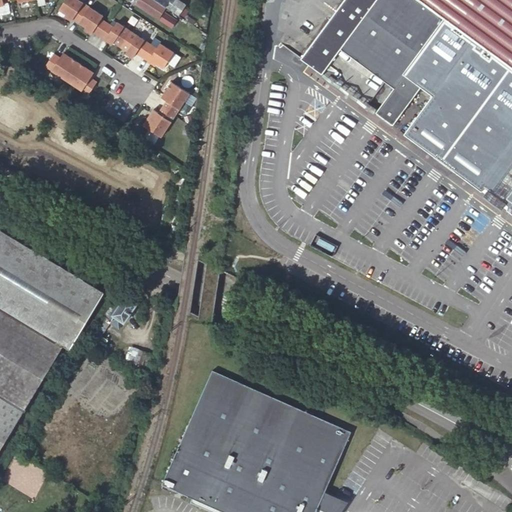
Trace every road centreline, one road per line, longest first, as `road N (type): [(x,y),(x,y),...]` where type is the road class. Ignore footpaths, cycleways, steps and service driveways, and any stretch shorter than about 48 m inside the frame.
road 1 (secondary): [(0,189),(476,437)]
road 2 (unclassified): [(271,0),(246,183),(258,222),(280,244)]
road 3 (residential): [(0,33),(49,25),(134,81),(116,112)]
